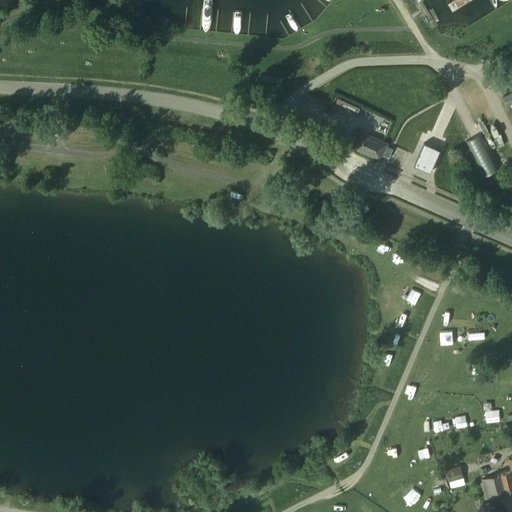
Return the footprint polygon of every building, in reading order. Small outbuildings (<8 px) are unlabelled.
[(357,119),(362,106),(335,94),(329,107),(357,119)] [(389,158),(391,153),(393,149),(387,146),(389,143),(359,129),(351,147),(381,161),(383,155),(389,158)] [(440,150),(424,143),(415,165),(430,172),(440,150)] [(373,172),(366,169),(363,177),(370,180),(373,172)] [(377,251),(383,254),(387,247),(380,244),(377,251)] [(479,284),(476,292),(499,299),(502,291),(479,284)] [(443,318),(449,326),(455,321),(449,313),(443,318)] [(396,326),(404,325),(403,316),(395,316),(396,326)] [(486,339),(477,327),(469,333),(477,345),(486,339)] [(443,345),(435,345),(436,355),(444,354),(443,345)] [(471,378),(471,388),(479,387),(479,378),(471,378)] [(511,470),(500,473),(506,494),(511,492),(511,457),(509,458),(511,470)] [(401,458),(399,466),(408,469),(411,461),(401,458)] [(464,477),(460,465),(446,469),(449,482),(464,477)] [(511,492),(506,494),(500,473),(482,478),(488,499),(501,496),(504,511),(511,508),(511,492)]
